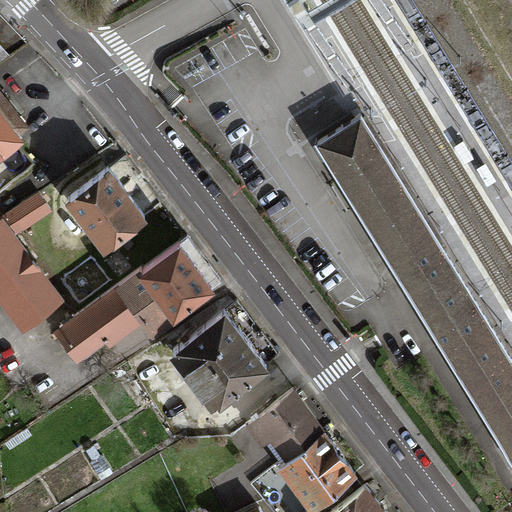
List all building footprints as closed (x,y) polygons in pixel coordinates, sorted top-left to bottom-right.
[(25,123),(0,91),(0,108),(19,131),(24,127),(23,125),(25,123)] [(407,183),(360,105),(315,133),(360,210),(397,271),(511,455),(511,351),(445,243),(407,183)] [(0,146),(19,131),(0,108),(0,146)] [(144,213),(107,165),(67,195),(75,206),(70,209),(83,226),(88,223),(104,244),(144,213)] [(50,207),(38,191),(0,215),(0,292),(24,323),(60,296),(11,232),(50,207)] [(219,278),(187,233),(179,238),(212,283),(219,278)] [(140,265),(59,324),(70,340),(78,351),(93,339),(98,346),(143,313),(152,327),(212,283),(179,238),(140,267),(140,265)] [(266,361),(224,307),(190,333),(185,337),(172,347),(212,400),(218,395),(220,396),(266,361)] [(190,333),(187,328),(182,332),(185,337),(190,333)] [(82,357),(98,346),(93,339),(78,351),(70,340),(64,344),(72,355),(82,357)] [(290,454),(325,428),(293,386),(269,404),(254,416),(248,420),(261,437),(264,435),(271,429),(290,454)] [(267,400),(251,413),(254,416),(269,404),(267,400)] [(357,469),(325,428),(290,454),(283,460),(315,502),(357,469)] [(283,460),(290,454),(271,429),(264,435),(283,460)] [(389,511),(366,481),(324,511),(389,511)]
